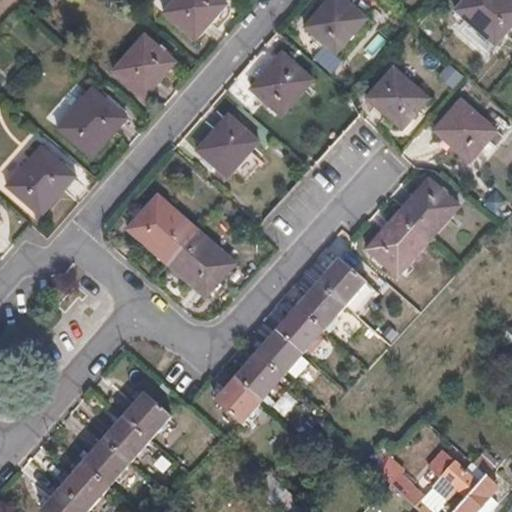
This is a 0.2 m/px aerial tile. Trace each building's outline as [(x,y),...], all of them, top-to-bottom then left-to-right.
[(178,0),(165,15),(195,41),(225,6),(218,0),(178,0)] [(339,0),(332,0),(307,30),(337,56),(366,23),(339,0)] [(511,4),(506,0),(471,0),(458,15),(496,48),(511,29),(511,4)] [(175,64),(145,38),(115,73),(144,99),(175,64)] [(283,58),(253,93),(283,119),(313,85),(283,58)] [(403,131),(428,103),(394,73),(370,102),(403,131)] [(93,93),(60,131),(92,159),(125,121),(93,93)] [(461,105),(437,134),(470,164),(495,136),(461,105)] [(229,121),(199,155),(228,181),(258,147),(229,121)] [(8,188),(41,217),(74,179),(41,150),(8,188)] [(431,182),(368,254),(397,281),(461,209),(431,182)] [(197,235),(158,201),(129,234),(168,268),(206,301),(234,267),(197,235)] [(241,428),(367,285),(341,265),(216,406),(241,428)] [(90,511),(171,420),(145,397),(45,511),(90,511)] [(485,453),(473,466),(485,476),(497,464),(485,453)] [(433,474),(441,481),(457,464),(449,457),(433,474)] [(457,495),(466,503),(481,485),(457,464),(441,481),(433,491),(448,504),(457,495)] [(400,477),(391,487),(401,496),(417,511),(428,511),(420,505),(424,500),(400,477)] [(482,511),(501,490),(488,478),(481,485),(466,503),(458,511),(482,511)] [(482,511),(492,511),(507,495),(501,490),(482,511)] [(306,511),(285,492),(279,497),(282,500),(277,507),(281,511),(306,511)] [(417,511),(401,496),(390,508),(394,511),(417,511)]
